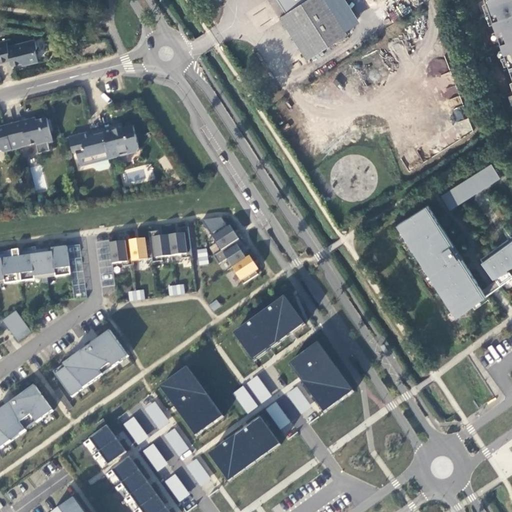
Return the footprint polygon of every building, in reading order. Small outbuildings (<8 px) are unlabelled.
[(279,0),(287,13),(281,16),(308,59),(348,34),(326,0),(279,0)] [(511,0),(486,0),(511,73),(511,0)] [(7,41),(0,42),(0,63),(10,60),(12,66),(25,63),(29,65),(39,62),(36,51),(38,48),(36,40),(8,47),(7,41)] [(450,108),(462,104),(445,56),(425,63),(440,102),(447,99),(450,108)] [(456,120),(463,119),(460,109),(454,111),(456,120)] [(469,118),(455,122),(458,136),(473,132),(469,118)] [(30,120),(14,124),(20,149),(36,145),(39,154),(50,151),(49,144),(53,143),(47,119),(36,122),(31,123),(30,120)] [(20,149),(14,124),(0,127),(0,151),(4,153),(20,149)] [(112,127),(103,129),(111,160),(118,158),(120,155),(119,154),(127,151),(127,153),(130,155),(138,153),(139,150),(134,127),(123,129),(113,132),(112,127)] [(81,167),(111,160),(103,129),(89,133),(90,134),(84,136),(84,134),(69,138),(72,150),(77,153),(81,167)] [(492,166),(472,179),(478,189),(498,176),(492,166)] [(472,179),(463,184),(469,194),(478,189),(472,179)] [(463,184),(443,197),(449,207),(469,194),(463,184)] [(486,297),(428,206),(399,225),(402,223),(416,245),(413,247),(425,267),(429,265),(439,281),(436,284),(454,312),(457,309),(461,315),(479,303),(476,299),(484,294),(486,297)] [(228,259),(244,284),(258,275),(256,272),(259,270),(250,256),(246,258),(241,250),(245,248),(231,226),(228,228),(226,224),(211,234),(222,251),(214,256),(219,264),(228,259)] [(110,244),(113,264),(122,263),(123,266),(133,265),(132,261),(152,259),(153,263),(163,261),(162,257),(182,255),(182,258),(193,257),(189,227),(179,228),(179,234),(160,237),(159,231),(149,232),(150,241),(146,242),(146,239),(130,241),(129,235),(119,236),(120,242),(110,244)] [(511,242),(483,263),(501,286),(511,278),(511,242)] [(71,275),(67,247),(47,249),(48,253),(20,257),(19,250),(13,251),(14,258),(0,259),(0,280),(5,280),(5,284),(35,280),(35,276),(42,275),(44,285),(48,284),(47,274),(55,273),(55,277),(71,275)] [(200,267),(208,266),(205,247),(197,248),(200,267)] [(75,296),(85,296),(84,284),(74,284),(75,296)] [(170,296),(185,294),(183,285),(169,287),(170,296)] [(130,301),(145,299),(144,291),(129,293),(130,301)] [(233,332),(254,362),(307,325),(285,295),(233,332)] [(214,312),(221,306),(217,300),(210,306),(214,312)] [(3,321),(18,342),(31,333),(16,312),(3,321)] [(110,331),(54,372),(72,398),(129,356),(110,331)] [(356,392),(320,341),(291,361),(326,412),(356,392)] [(197,436),(224,417),(187,366),(160,385),(197,436)] [(258,376),(247,382),(260,403),(271,396),(258,376)] [(232,393),(247,413),(258,406),(243,385),(232,393)] [(35,386),(0,411),(0,449),(54,411),(35,386)] [(143,410),(161,428),(170,420),(152,401),(143,410)] [(280,430),(290,422),(276,401),(265,408),(280,430)] [(261,416),(210,454),(230,482),(281,444),(261,416)] [(133,417),(123,425),(138,444),(148,436),(133,417)] [(107,424),(104,419),(96,425),(99,429),(107,424)] [(101,451),(118,438),(108,425),(91,438),(101,451)] [(164,436),(179,456),(189,448),(174,428),(164,436)] [(101,451),(110,464),(128,451),(118,438),(101,451)] [(153,444),(143,451),(157,471),(167,464),(153,444)] [(112,470),(121,483),(139,470),(129,457),(112,470)] [(130,495),(148,482),(139,470),(121,483),(130,495)] [(178,502),(189,495),(176,474),(165,481),(178,502)] [(130,495),(139,508),(157,495),(148,482),(130,495)] [(142,511),(159,511),(166,507),(157,495),(139,508),(142,511)] [(85,511),(76,499),(57,511),(85,511)]
